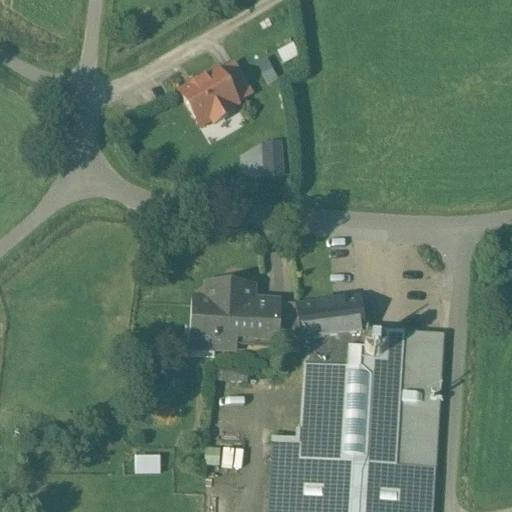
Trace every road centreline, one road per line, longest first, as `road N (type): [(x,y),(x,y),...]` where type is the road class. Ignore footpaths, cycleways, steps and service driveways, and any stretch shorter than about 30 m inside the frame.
road 1 (unclassified): [(88,161),(110,189),(155,204),(463,227)]
road 2 (unclassified): [(448,511),(463,227)]
road 3 (track): [(267,0),(112,89),(82,96)]
road 4 (unclassified): [(0,245),(88,161)]
